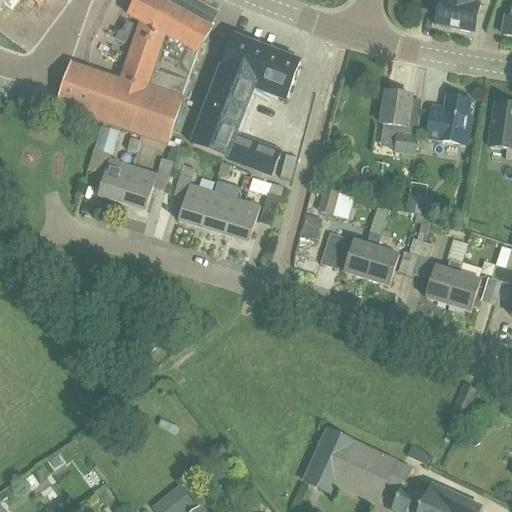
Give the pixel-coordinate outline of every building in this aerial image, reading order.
[(0,0),(0,12),(5,6),(11,11),(19,0),(31,0),(40,6),(44,0),(0,0)] [(73,65),(58,108),(103,124),(167,146),(183,99),(182,98),(198,54),(211,29),(156,0),(137,0),(129,17),(141,23),(120,81),(73,65)] [(441,0),(436,26),(455,30),(473,33),(479,0),(441,0)] [(511,19),(506,18),(503,36),(511,37),(511,19)] [(125,46),(135,27),(125,22),(115,41),(125,46)] [(248,85),(254,88),(268,52),(234,39),(192,146),(271,176),(280,154),(235,136),(251,96),(245,93),(248,85)] [(268,52),(254,88),(286,101),(300,64),(298,63),(299,59),(288,55),(286,59),(268,52)] [(382,126),(406,129),(411,97),(387,94),(382,126)] [(432,112),(427,139),(462,146),(464,132),(468,133),(471,119),(467,118),(469,102),(448,98),(445,114),(432,112)] [(511,103),(502,102),(501,106),(496,106),(489,149),(506,152),(505,161),(511,162),(511,103)] [(99,137),(95,149),(100,151),(112,154),(115,146),(114,145),(118,133),(102,128),(101,129),(99,137)] [(398,134),(395,154),(415,156),(418,137),(398,134)] [(291,183),(297,160),(286,157),(280,180),(291,183)] [(162,160),(159,169),(171,173),(173,164),(162,160)] [(122,205),(133,168),(110,161),(98,197),(102,199),(106,203),(112,202),(122,205)] [(222,164),(219,176),(228,178),(231,167),(222,164)] [(183,167),(181,176),(192,179),(195,171),(183,167)] [(133,168),(122,205),(132,208),(136,212),(142,211),(146,212),(157,176),(133,168)] [(199,229),(210,192),(190,186),(178,223),(182,224),(186,228),(192,227),(199,229)] [(325,191),(319,213),(333,216),(339,195),(325,191)] [(225,237),(237,201),(210,192),(199,229),(205,231),(210,235),(216,234),(225,237)] [(271,194),(262,224),(275,228),(284,198),(271,194)] [(430,198),(408,194),(405,212),(427,216),(430,198)] [(237,201),(225,237),(235,240),(240,244),(245,243),(249,245),(260,208),(237,201)] [(301,236),(316,240),(322,220),(306,216),(301,236)] [(333,224),(320,265),(338,271),(347,240),(339,238),(342,227),(333,224)] [(367,281),(377,249),(379,241),(369,238),(366,246),(354,242),(344,274),(367,281)] [(413,241),(409,254),(416,256),(410,275),(427,280),(433,261),(429,260),(433,247),(413,241)] [(496,267),(506,270),(511,251),(502,248),(496,267)] [(377,249),(367,281),(389,288),(399,256),(377,249)] [(506,270),(496,267),(492,280),(501,283),(506,270)] [(426,300),(448,307),(458,275),(436,268),(426,300)] [(511,271),(506,270),(501,283),(511,286),(511,284),(511,271)] [(458,275),(448,307),(470,314),(480,282),(458,275)] [(138,326),(123,337),(140,360),(156,349),(138,326)] [(456,410),(470,416),(481,391),(467,385),(456,410)] [(327,432),(304,483),(331,495),(335,486),(376,505),(384,489),(398,495),(391,511),(481,511),(483,508),(481,507),(480,510),(469,505),(471,502),(469,502),(468,504),(457,500),(458,497),(457,496),(455,499),(445,494),(446,491),(444,490),(443,493),(432,488),(434,486),(432,485),(427,497),(403,486),(411,470),(327,432)] [(412,448),(407,458),(427,467),(431,457),(412,448)] [(183,511),(193,505),(180,489),(154,510),(156,511),(173,511),(175,511),(176,511),(183,511)]
